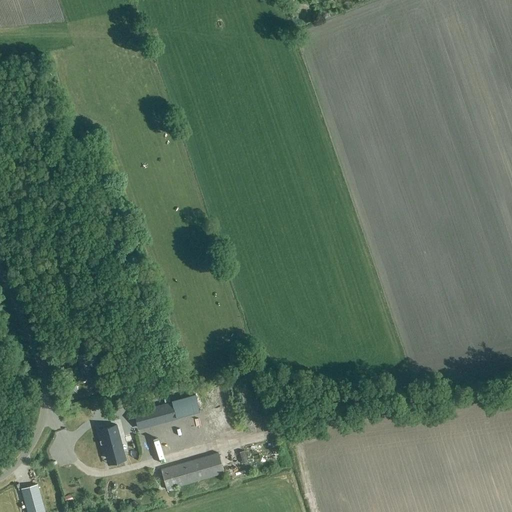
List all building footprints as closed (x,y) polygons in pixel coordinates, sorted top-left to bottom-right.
[(75,356),(83,381),(92,378),(84,353),(75,356)] [(69,394),(77,393),(76,385),(68,387),(69,394)] [(176,417),(199,410),(195,394),(172,400),(173,403),(176,417)] [(205,414),(207,420),(212,439),(255,427),(248,402),(205,414)] [(177,419),(176,417),(173,403),(134,414),(139,429),(177,419)] [(92,408),(74,414),(85,449),(103,444),(92,408)] [(198,422),(151,436),(156,455),(203,441),(198,422)] [(116,425),(99,429),(102,440),(103,444),(106,456),(124,452),(116,425)] [(249,451),(256,474),(261,473),(254,449),(249,451)] [(219,452),(161,469),(167,489),(224,473),(219,452)] [(80,485),(75,468),(57,474),(63,491),(80,485)] [(45,511),(38,485),(22,490),(27,511),(45,511)]
